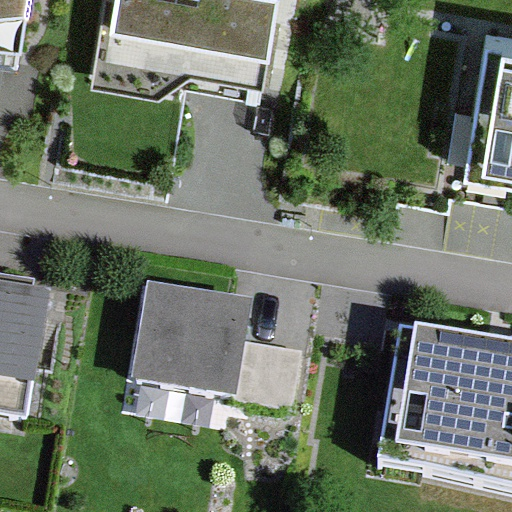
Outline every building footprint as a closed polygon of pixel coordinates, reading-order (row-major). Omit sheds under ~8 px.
[(26,0),(0,0),(0,39),(20,42),(26,0)] [(294,0),(111,0),(100,76),(182,88),(185,69),(283,82),(294,0)] [(511,32),(470,25),(443,191),(511,201),(511,32)] [(58,299),(0,288),(0,392),(40,400),(58,299)] [(255,313),(149,297),(135,385),(241,401),(255,313)] [(511,351),(406,332),(379,483),(511,506),(511,351)]
